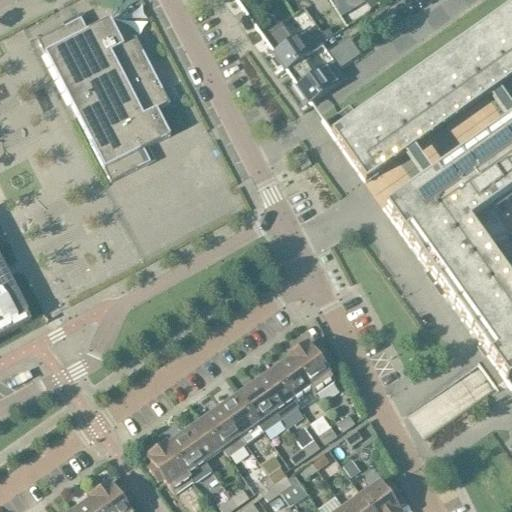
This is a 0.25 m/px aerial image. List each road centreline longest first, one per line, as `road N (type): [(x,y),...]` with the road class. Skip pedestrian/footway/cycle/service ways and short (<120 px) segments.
road 1 (residential): [(310,280),(0,495)]
road 2 (residential): [(0,415),(102,355),(122,306),(280,221)]
road 3 (residential): [(310,280),(425,511)]
road 4 (residential): [(168,0),(280,221)]
road 5 (unknown): [(177,0),(210,22),(303,121)]
